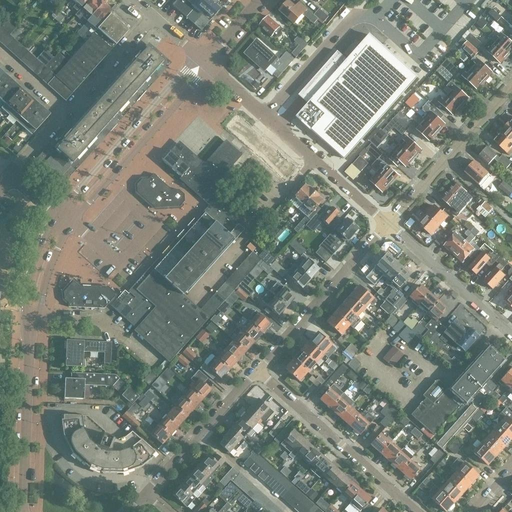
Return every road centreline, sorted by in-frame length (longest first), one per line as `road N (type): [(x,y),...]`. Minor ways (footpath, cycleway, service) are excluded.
road 1 (secondary): [(204,60),(179,77),(55,217)]
road 2 (secondary): [(70,224),(193,85),(204,60)]
road 3 (residential): [(410,511),(259,375)]
road 4 (residential): [(388,224),(259,375)]
road 5 (secondary): [(32,321),(22,511)]
road 6 (residential): [(511,86),(388,224)]
road 7 (unknown): [(315,159),(200,293)]
road 8 (residential): [(388,224),(511,336)]
road 9 (residential): [(259,375),(145,494)]
road 10 (unknown): [(442,369),(387,340),(366,357),(367,374),(397,402),(413,400)]
road 11 (unknown): [(55,418),(58,443),(81,470),(152,487)]
road 12 (residential): [(152,17),(64,116)]
